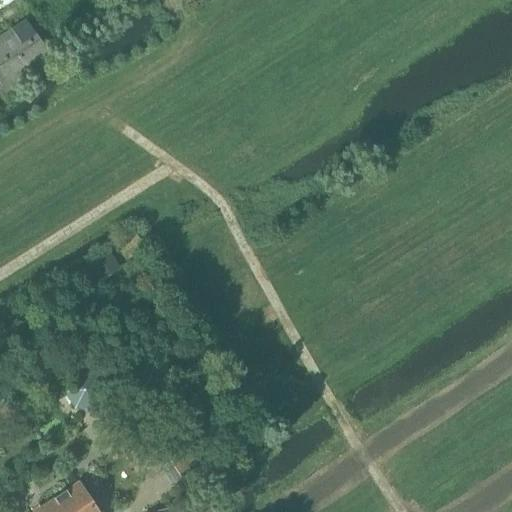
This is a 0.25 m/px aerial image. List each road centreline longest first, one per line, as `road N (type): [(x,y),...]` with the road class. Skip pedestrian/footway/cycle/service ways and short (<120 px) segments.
road 1 (track): [(0,276),(172,165),(226,210),(348,434),(401,511)]
road 2 (track): [(0,164),(141,84),(174,55),(184,25),(178,0)]
